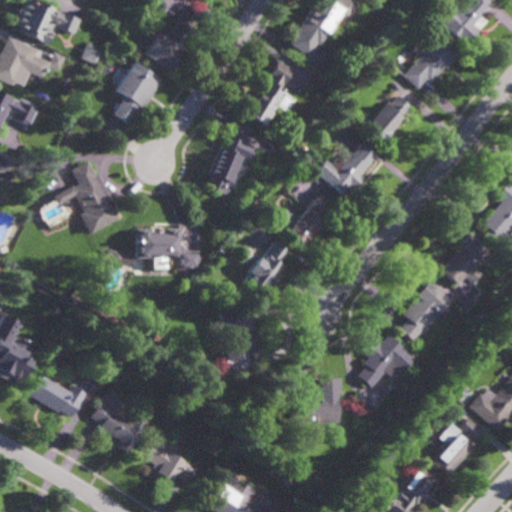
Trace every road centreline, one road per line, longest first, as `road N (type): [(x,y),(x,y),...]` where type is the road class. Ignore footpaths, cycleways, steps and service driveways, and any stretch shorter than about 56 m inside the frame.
road 1 (residential): [(511,78),(319,315)]
road 2 (residential): [(262,0),(155,164)]
road 3 (residential): [(0,443),(116,511)]
